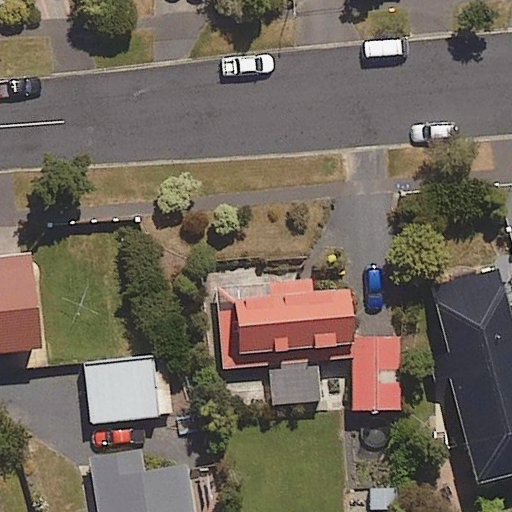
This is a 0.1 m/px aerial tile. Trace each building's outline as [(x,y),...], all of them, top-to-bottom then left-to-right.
[(0,352),(46,347),(36,254),(0,258),(0,352)] [(427,388),(445,384),(468,487),(511,477),(511,262),(479,270),(480,274),(425,287),(440,353),(420,357),(427,388)] [(227,392),(242,391),(242,404),(319,402),(317,358),(331,358),(330,346),(344,346),(342,288),(308,289),(308,275),(275,276),(276,284),(233,285),(213,286),(215,371),(226,370),(227,392)] [(364,355),(349,355),(350,412),(395,410),(393,339),(364,340),(364,355)] [(89,420),(161,418),(159,357),(83,360),(83,371),(40,372),(41,389),(88,388),(89,420)] [(141,445),(196,443),(195,422),(140,424),(141,445)] [(199,511),(191,462),(123,473),(119,451),(88,456),(96,511),(199,511)] [(400,511),(400,486),(347,487),(346,511),(400,511)]
